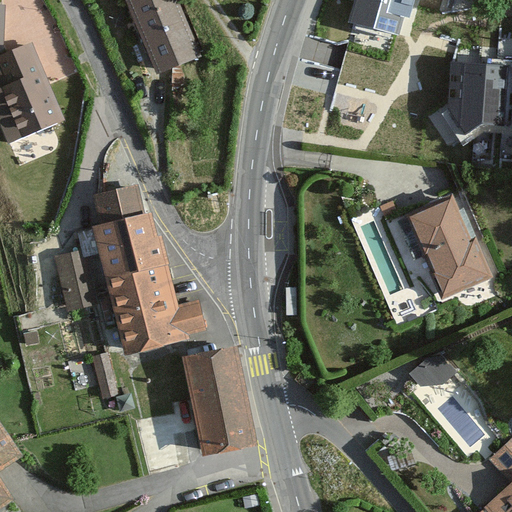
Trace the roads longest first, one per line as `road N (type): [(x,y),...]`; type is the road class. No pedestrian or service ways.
road 1 (residential): [(249,261),(219,260),(181,235),(155,195),(72,0)]
road 2 (tertiary): [(291,0),(254,147),(249,261)]
road 3 (residential): [(408,511),(320,415),(289,403),(277,407)]
road 4 (tertiary): [(249,261),(277,407)]
